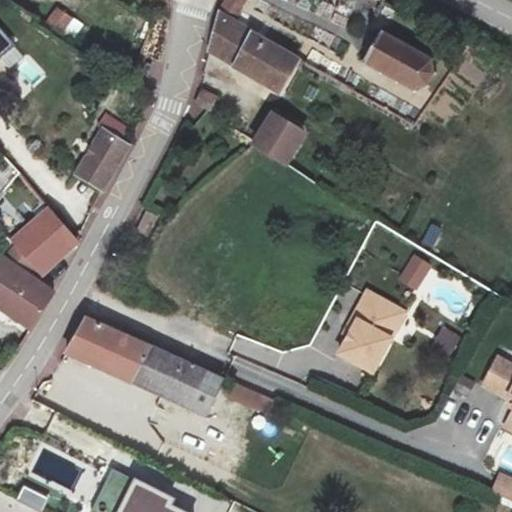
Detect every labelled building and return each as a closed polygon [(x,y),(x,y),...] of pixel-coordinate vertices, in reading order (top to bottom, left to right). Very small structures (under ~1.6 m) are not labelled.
[(219,13),(234,21),(244,0),(226,0),(224,3),(219,13)] [(57,11),(46,26),(59,35),(70,20),(57,11)] [(295,64),(299,58),(253,31),(234,21),(219,13),(209,51),(280,92),(295,64)] [(431,63),(379,34),(364,60),(415,89),(427,84),(432,74),(431,63)] [(216,99),(201,91),(195,103),(210,110),(216,99)] [(129,143),(135,133),(105,114),(98,124),(129,143)] [(271,115),(254,144),(285,164),(303,134),(271,115)] [(128,145),(105,129),(87,157),(113,173),(128,145)] [(113,173),(87,157),(75,176),(102,192),(113,173)] [(2,195),(0,196),(0,229),(7,238),(26,221),(2,195)] [(40,216),(10,241),(13,244),(15,243),(23,253),(42,275),(78,242),(44,203),(36,211),(40,216)] [(156,218),(146,212),(137,231),(148,236),(156,218)] [(13,244),(4,259),(13,265),(23,253),(15,243),(13,244)] [(0,256),(0,308),(30,330),(54,293),(36,281),(42,275),(23,253),(13,265),(4,259),(0,256)] [(412,255),(396,280),(415,292),(431,266),(412,255)] [(349,336),(339,354),(372,372),(390,339),(383,334),(397,309),(367,293),(353,319),(357,321),(349,336)] [(405,313),(397,309),(383,334),(390,339),(405,313)] [(66,354),(187,408),(204,370),(87,319),(66,354)] [(357,321),(353,319),(344,334),(349,336),(357,321)] [(429,351),(449,360),(460,336),(441,327),(429,351)] [(511,365),(497,358),(482,386),(508,399),(509,397),(511,398),(511,407),(511,409),(511,408),(511,365)] [(187,408),(204,416),(221,378),(204,370),(187,408)] [(266,414),(272,399),(233,384),(227,399),(266,414)] [(496,494),(511,499),(511,478),(503,475),(496,494)]
